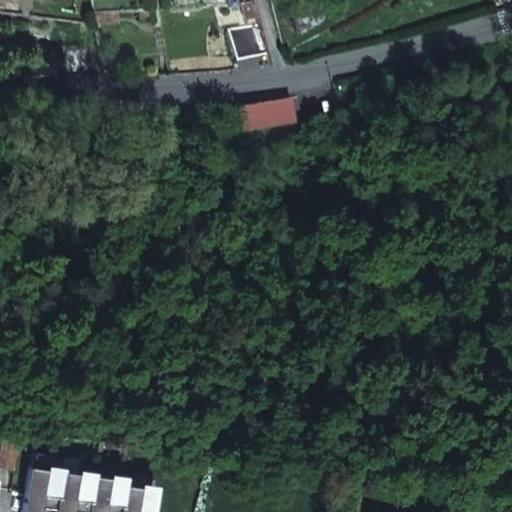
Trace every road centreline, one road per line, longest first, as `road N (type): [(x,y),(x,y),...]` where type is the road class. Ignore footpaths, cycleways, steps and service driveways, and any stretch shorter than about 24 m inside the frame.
road 1 (residential): [(281,76),(222,88),(0,93)]
road 2 (residential): [(511,12),(427,47),(281,76)]
